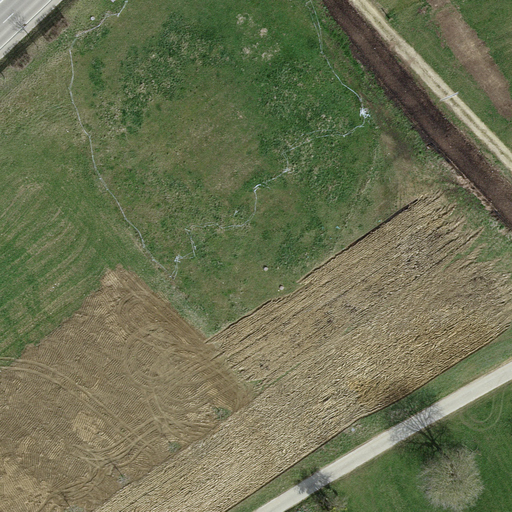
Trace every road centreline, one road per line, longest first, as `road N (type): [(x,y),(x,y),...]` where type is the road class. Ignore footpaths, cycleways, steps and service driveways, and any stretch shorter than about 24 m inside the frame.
road 1 (unclassified): [(273,511),(355,457),(511,378)]
road 2 (track): [(354,0),(511,168)]
